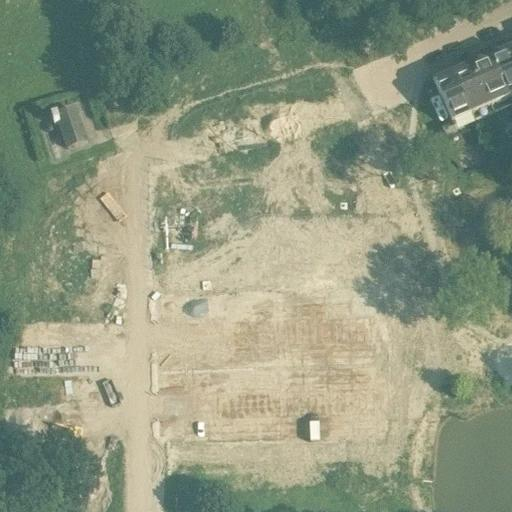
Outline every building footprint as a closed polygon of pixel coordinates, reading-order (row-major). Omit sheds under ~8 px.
[(169,12),(159,15),(180,88),(190,85),(193,95),(258,77),(256,67),(266,64),(247,0),(173,0),(166,2),(169,12)] [(511,102),(511,55),(511,53),(492,61),(510,103),(511,102)] [(510,103),(492,61),(473,70),(491,111),(510,103)] [(491,111),(473,70),(454,78),(472,119),(491,111)] [(472,119),(454,78),(435,86),(453,128),(472,119)] [(68,151),(87,145),(76,111),(57,117),(68,151)] [(481,122),(475,124),(478,131),(484,129),(481,122)] [(0,311),(65,310),(65,299),(76,299),(74,231),(63,231),(63,220),(0,222),(0,311)] [(306,220),(245,220),(245,271),(306,271),(306,264),(366,264),(366,344),(359,344),(359,390),(410,390),(410,270),(399,270),(399,232),(306,232),(306,220)] [(240,354),(189,354),(189,508),(240,508),(240,511),(359,511),(360,468),(234,468),(234,415),(240,415),(240,354)]
